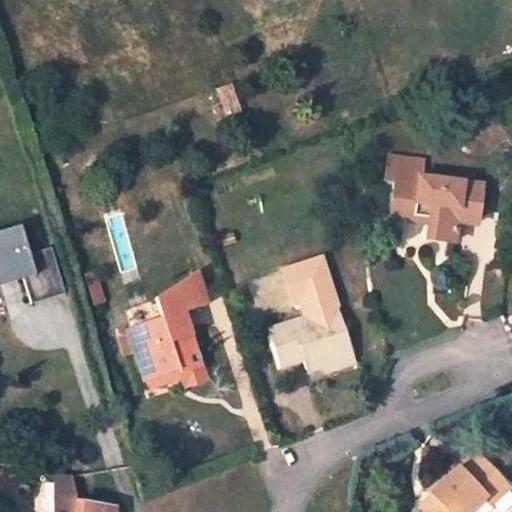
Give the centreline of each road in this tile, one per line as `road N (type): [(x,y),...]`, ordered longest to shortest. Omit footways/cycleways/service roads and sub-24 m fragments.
road 1 (unknown): [(0,16),(73,233),(149,511)]
road 2 (residential): [(376,433),(496,388),(481,345),(403,373),(384,400)]
road 3 (residential): [(282,511),(313,457),(376,433)]
